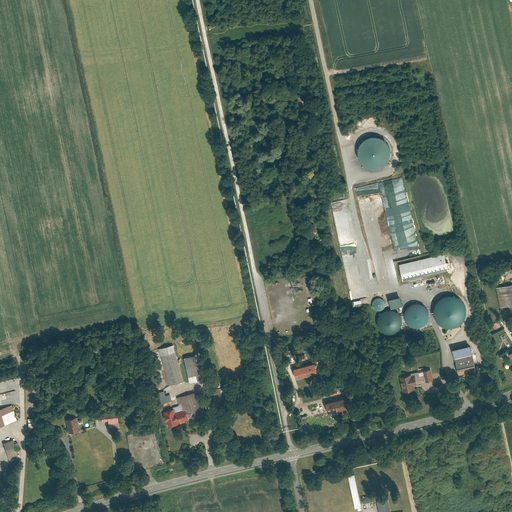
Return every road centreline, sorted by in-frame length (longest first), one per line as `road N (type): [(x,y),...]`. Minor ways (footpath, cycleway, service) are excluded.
road 1 (secondary): [(511,393),(291,453)]
road 2 (secondary): [(291,453),(72,511)]
road 3 (unclassified): [(255,278),(291,453)]
road 4 (track): [(310,0),(339,138)]
